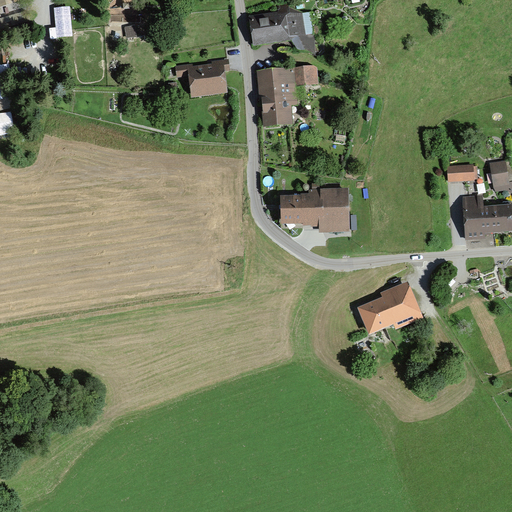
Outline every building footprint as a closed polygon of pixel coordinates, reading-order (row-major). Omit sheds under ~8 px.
[(9,17),(11,26),(28,21),(26,12),(9,17)] [(307,12),(252,18),(255,44),(311,38),(307,12)] [(132,27),(123,28),(124,40),(134,38),(132,27)] [(0,100),(14,98),(10,64),(0,65),(0,100)] [(221,66),(187,70),(191,99),(224,95),(221,66)] [(315,67),(256,71),(258,102),(261,102),(263,129),(291,127),(289,107),(296,106),(294,87),(316,85),(315,67)] [(0,121),(0,143),(16,143),(16,122),(0,121)] [(447,167),(447,182),(470,182),(470,167),(447,167)] [(491,174),(493,191),(511,189),(511,186),(511,172),(491,174)] [(307,197),(280,198),(281,227),(318,226),(318,234),(348,233),(347,190),(307,191),(307,197)] [(511,206),(465,210),(466,233),(511,230),(511,206)] [(409,285),(357,307),(369,334),(420,312),(409,285)]
